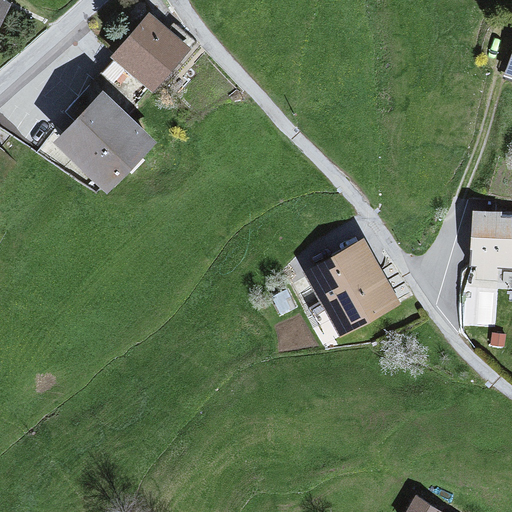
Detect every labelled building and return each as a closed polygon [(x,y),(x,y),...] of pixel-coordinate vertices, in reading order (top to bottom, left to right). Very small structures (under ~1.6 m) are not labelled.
[(0,4),(0,33),(11,10),(0,4)] [(117,50),(111,57),(149,90),(153,94),(192,49),(149,13),(117,50)] [(149,90),(111,57),(92,81),(127,115),(149,90)] [(102,92),(53,144),(99,188),(107,195),(157,143),(127,115),(102,92)] [(0,176),(14,160),(0,148),(0,176)] [(511,213),(473,212),(470,266),(511,268),(511,213)] [(374,245),(307,278),(339,344),(406,311),(374,245)] [(438,511),(420,499),(410,511),(438,511)]
